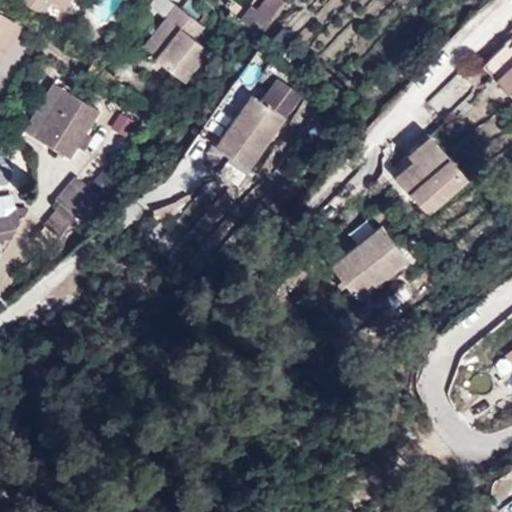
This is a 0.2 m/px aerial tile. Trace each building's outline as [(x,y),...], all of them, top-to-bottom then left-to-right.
[(18,0),(42,15),(51,1),(64,10),(70,0),(18,0)] [(267,0),(259,10),(253,6),(241,20),(260,36),(287,0),(267,0)] [(204,27),(176,5),(143,48),(185,82),(209,51),(194,39),(204,27)] [(24,21),(5,10),(3,14),(22,26),(24,21)] [(0,61),(22,26),(3,14),(0,12),(0,61)] [(511,52),(505,45),(483,66),(500,84),(511,97),(511,96),(511,52)] [(441,116),(470,86),(457,73),(427,103),(441,116)] [(280,80),(264,103),(284,117),(300,95),(280,80)] [(55,83),(26,130),(69,157),(99,109),(55,83)] [(500,84),(489,95),(501,107),(511,97),(500,84)] [(252,94),(215,146),(228,155),(217,172),(238,184),(285,118),(284,117),(264,103),(252,94)] [(110,129),(128,137),(135,121),(117,112),(110,129)] [(430,135),(408,154),(413,161),(435,142),(430,135)] [(413,161),(395,176),(428,213),(468,179),(435,142),(413,161)] [(217,172),(228,155),(215,146),(214,145),(209,152),(211,168),(217,172)] [(63,205),(46,224),(58,235),(75,216),(81,220),(104,194),(108,197),(123,180),(109,167),(90,188),(82,181),(62,204),(63,205)] [(77,177),(57,200),(62,204),(82,181),(77,177)] [(381,225),(332,265),(359,300),(409,261),(381,225)]
